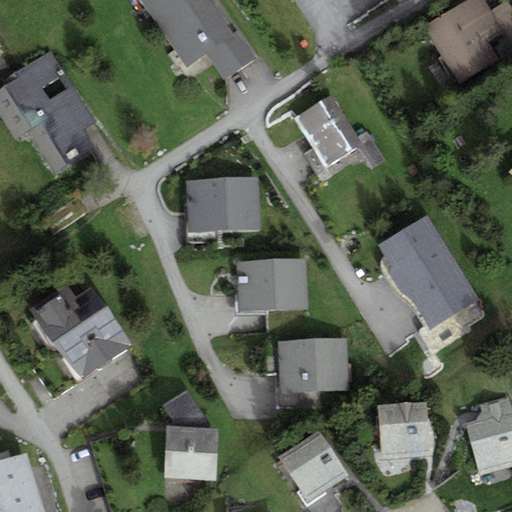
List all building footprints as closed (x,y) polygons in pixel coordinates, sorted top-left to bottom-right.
[(232,32),(209,0),(142,0),(187,62),(205,50),(226,80),(256,59),(235,30),(232,32)] [(484,0),(470,0),(425,28),(461,88),(503,63),(490,41),(504,33),(511,45),(511,9),(506,0),(490,10),(484,0)] [(96,123),(51,52),(7,80),(9,83),(0,89),(0,116),(15,141),(26,134),(53,176),(96,148),(85,130),(96,123)] [(331,95),(294,119),(325,168),(362,145),(331,95)] [(258,177),(186,181),(189,233),(260,230),(258,177)] [(427,217),(378,245),(385,258),(383,260),(382,263),(382,270),(395,288),(413,303),(431,331),(478,301),(427,217)] [(305,259),(235,262),(237,312),(307,309),(305,259)] [(66,283),(29,308),(78,381),(131,346),(91,286),(75,296),(66,283)] [(347,339),(278,342),(281,392),(350,389),(347,339)] [(167,426),(164,479),(217,481),(219,428),(210,428),(186,391),(162,406),(175,426),(167,426)] [(465,423),(479,475),(511,466),(511,408),(509,397),(479,405),(481,412),(476,421),(465,423)] [(427,402),(377,405),(381,460),(431,457),(427,402)] [(278,457),(308,503),(349,476),(319,431),(278,457)] [(0,511),(45,511),(27,453),(0,461),(0,511)]
